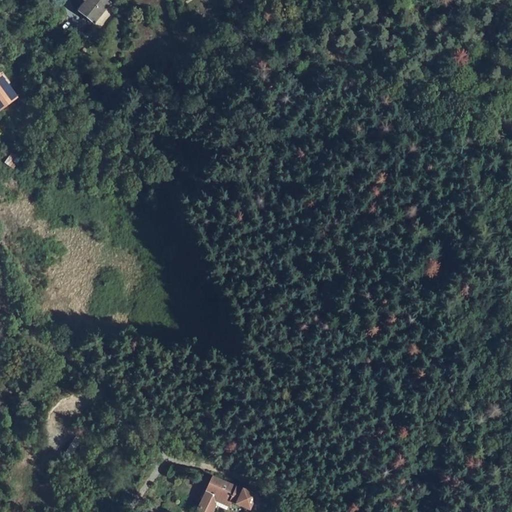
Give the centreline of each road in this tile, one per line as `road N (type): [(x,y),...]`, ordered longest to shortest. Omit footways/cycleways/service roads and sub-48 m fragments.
road 1 (track): [(0,140),(75,181),(121,192),(301,187),(418,166),(511,176)]
road 2 (residential): [(0,270),(20,313),(164,457)]
road 3 (track): [(164,457),(264,490),(297,511)]
